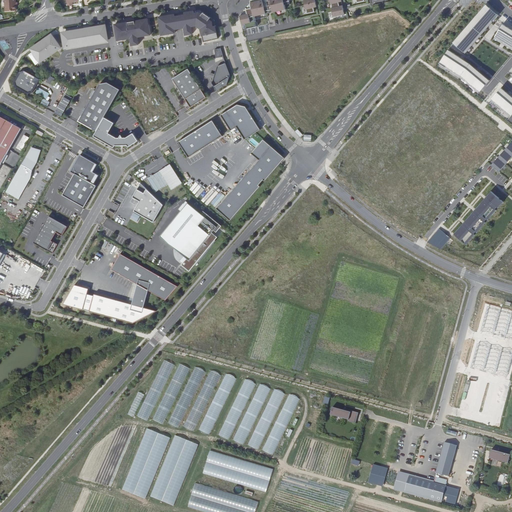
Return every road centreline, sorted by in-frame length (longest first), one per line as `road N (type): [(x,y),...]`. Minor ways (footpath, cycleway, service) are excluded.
road 1 (secondary): [(5,511),(307,163)]
road 2 (unclassified): [(307,163),(417,249),(511,289)]
road 3 (secondary): [(307,163),(451,0)]
road 4 (residential): [(121,164),(42,303),(0,300)]
road 5 (residential): [(196,0),(27,26)]
road 6 (residential): [(246,85),(121,164)]
road 7 (unclassified): [(0,96),(121,164)]
